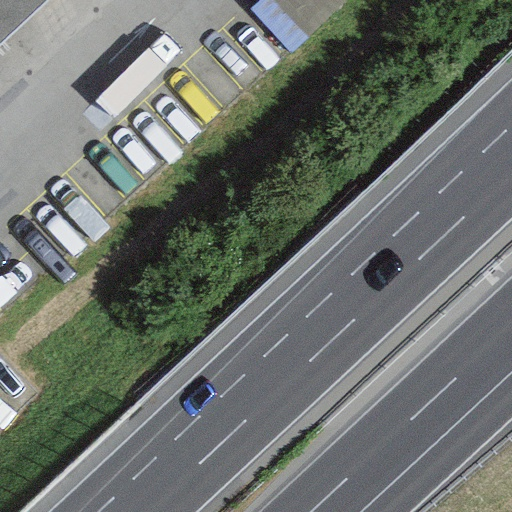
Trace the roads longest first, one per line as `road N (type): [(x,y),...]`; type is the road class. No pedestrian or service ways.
road 1 (motorway): [(511,164),(145,511)]
road 2 (motorway): [(312,511),(511,326)]
